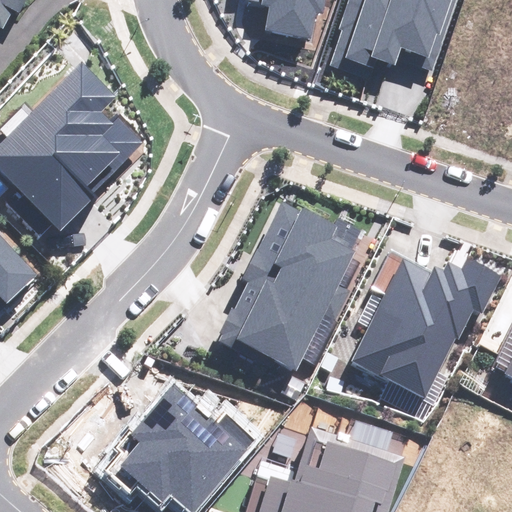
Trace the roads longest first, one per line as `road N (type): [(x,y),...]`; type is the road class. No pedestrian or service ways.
road 1 (residential): [(0,419),(162,260),(240,107)]
road 2 (residential): [(240,107),(511,207)]
road 3 (residential): [(154,0),(161,36),(240,107)]
